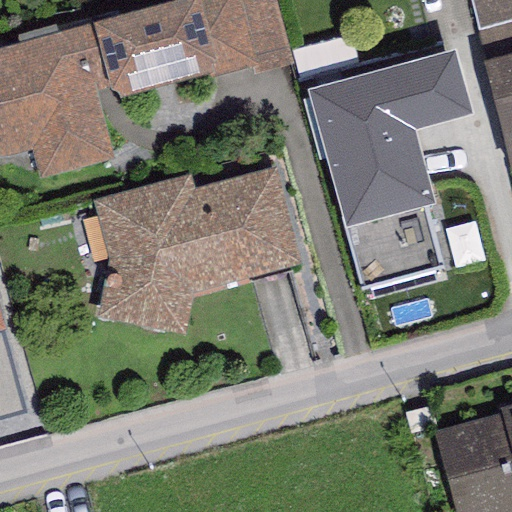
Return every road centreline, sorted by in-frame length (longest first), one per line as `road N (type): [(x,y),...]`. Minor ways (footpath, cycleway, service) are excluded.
road 1 (residential): [(0,487),(511,343)]
road 2 (unknown): [(511,273),(446,0)]
